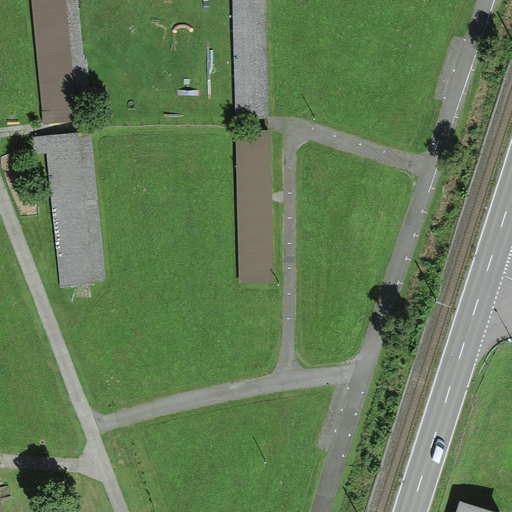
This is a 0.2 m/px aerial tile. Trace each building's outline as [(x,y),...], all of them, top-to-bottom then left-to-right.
[(28,0),(40,122),(70,119),(58,0),(28,0)] [(233,0),(235,117),(265,116),(262,0),(233,0)] [(265,130),(235,130),(238,280),(268,280),(265,130)] [(71,133),(25,139),(28,159),(42,158),(57,285),(89,282),(71,133)] [(490,511),(457,502),(454,511),(490,511)]
